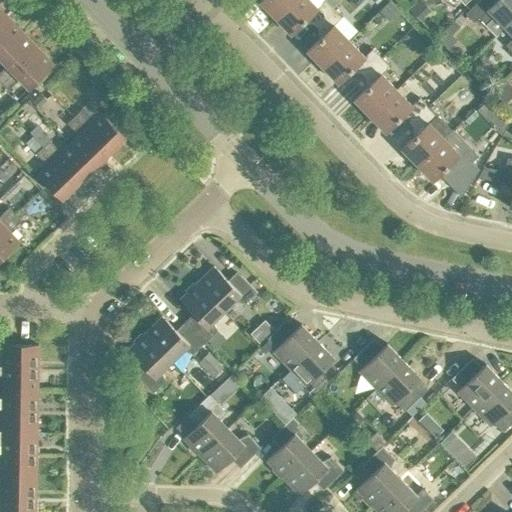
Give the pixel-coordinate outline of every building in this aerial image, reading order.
[(260,0),(259,2),(274,17),(292,0),(260,0)] [(306,17),(315,26),(333,8),(324,0),(323,0),(316,7),(309,0),(292,0),(274,17),(290,33),(306,17)] [(504,27),(511,19),(511,0),(478,0),(465,13),(474,22),(478,18),(495,35),(504,27)] [(306,50),(322,66),(349,40),(333,24),(341,17),(333,8),(315,26),(323,34),(306,50)] [(0,54),(23,32),(8,17),(0,23),(0,54)] [(452,35),(460,26),(454,20),(445,29),(452,35)] [(0,71),(0,82),(1,83),(38,48),(23,32),(0,54),(0,59),(6,66),(0,71)] [(354,66),(362,75),(380,57),(372,48),(364,56),(349,40),(322,66),(337,82),(354,66)] [(38,48),(1,83),(7,90),(19,79),(28,88),(53,64),(38,48)] [(353,99),(369,115),(396,89),(381,73),(388,66),(380,57),(362,75),(370,83),(353,99)] [(401,115),(409,124),(427,106),(419,97),(411,105),(396,89),(369,115),(384,131),(401,115)] [(47,100),(40,93),(31,101),(38,108),(47,100)] [(507,120),(488,100),(478,110),(500,133),(506,122),(507,120)] [(401,148),(416,164),(443,138),(428,122),(436,115),(427,106),(409,124),(417,132),(401,148)] [(80,110),(73,117),(109,153),(125,138),(100,113),(91,122),(80,110)] [(78,134),(69,143),(93,168),(109,153),(73,117),(66,123),(78,134)] [(477,155),(452,129),(443,138),(416,164),(432,180),(448,164),(456,173),(467,163),(468,164),(477,155)] [(42,147),(32,137),(26,143),(35,153),(42,147)] [(49,140),(42,147),(78,183),(93,168),(69,143),(60,152),(49,140)] [(78,183),(42,147),(35,153),(46,164),(37,174),(62,199),(78,183)] [(511,190),(509,207),(511,207),(511,158),(507,157),(502,182),(511,184),(511,190)] [(497,180),(502,168),(487,162),(482,174),(497,180)] [(0,227),(14,213),(8,207),(0,214),(0,227)] [(14,213),(0,227),(0,258),(18,241),(9,231),(21,220),(14,213)] [(213,265),(196,282),(223,310),(234,300),(241,303),(243,305),(257,291),(240,274),(231,283),(213,265)] [(196,316),(188,325),(204,342),(217,330),(216,328),(212,321),(223,310),(196,282),(179,299),(196,316)] [(161,316),(144,332),(172,360),(182,350),(190,353),(191,355),(204,342),(188,325),(179,333),(161,316)] [(258,343),(273,329),(264,320),(250,333),(258,343)] [(272,351),(289,368),(317,340),(300,323),(293,331),(284,321),(266,338),(275,347),(272,351)] [(172,360),(144,332),(127,349),(144,366),(135,376),(151,393),(165,380),(164,378),(161,371),(172,360)] [(317,340),(289,368),(305,385),(309,381),(318,391),(335,374),(326,365),(333,357),(317,340)] [(358,370),(375,387),(403,360),(386,343),(379,350),(370,341),(352,358),(362,367),(358,370)] [(3,344),(3,366),(38,367),(38,344),(3,344)] [(223,367),(213,357),(203,367),(213,377),(223,367)] [(403,360),(375,387),(391,405),(395,401),(404,411),(421,394),(412,385),(419,377),(403,360)] [(456,391),(473,408),(501,381),(485,363),(477,371),(468,361),(451,378),(460,387),(456,391)] [(0,387),(2,388),(37,388),(38,367),(3,366),(2,382),(0,382),(0,387)] [(235,370),(210,391),(220,403),(245,382),(235,370)] [(511,391),(501,381),(473,408),(490,425),(493,422),(502,431),(511,421),(511,406),(510,405),(511,403),(511,391)] [(2,388),(2,409),(37,410),(37,388),(2,388)] [(198,453),(199,454),(227,427),(217,416),(220,409),(222,408),(208,394),(191,411),(200,420),(182,437),(189,445),(187,447),(195,455),(198,453)] [(284,423),(292,416),(295,413),(286,403),(275,414),(284,423)] [(2,409),(1,431),(37,431),(37,410),(2,409)] [(363,419),(355,411),(347,419),(355,427),(363,419)] [(425,413),(418,421),(426,429),(434,421),(425,413)] [(281,475),(282,477),(310,450),(300,439),(303,432),(305,430),(292,416),(274,433),(284,442),(266,460),(273,467),(270,469),(278,478),(281,475)] [(227,427),(199,454),(216,472),(233,454),(243,464),(265,442),(260,437),(255,442),(247,433),(245,435),(238,438),(227,427)] [(455,428),(443,438),(465,462),(477,451),(455,428)] [(1,431),(1,452),(36,453),(37,431),(1,431)] [(370,504),(372,506),(400,478),(389,468),(393,460),(394,459),(381,445),(376,450),(364,462),(373,471),(355,489),(362,496),(360,498),(368,507),(370,504)] [(310,450),(282,477),(299,494),(317,477),(326,486),(343,470),(330,456),(328,457),(321,461),(310,450)] [(1,452),(1,474),(36,475),(36,453),(1,452)] [(1,474),(0,496),(35,496),(36,475),(1,474)] [(400,478),(372,506),(377,511),(399,511),(406,506),(412,511),(418,511),(433,498),(419,485),(418,486),(411,489),(400,478)] [(35,511),(35,496),(0,496),(0,507),(0,511),(35,511)]
